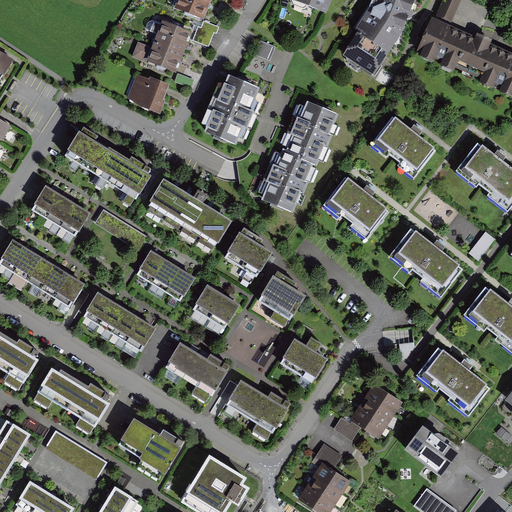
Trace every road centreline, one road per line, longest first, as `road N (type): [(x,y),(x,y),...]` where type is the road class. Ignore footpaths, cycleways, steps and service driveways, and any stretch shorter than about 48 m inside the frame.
road 1 (residential): [(0,303),(274,471),(386,308),(328,261)]
road 2 (residential): [(258,0),(168,138),(82,93),(64,103)]
road 3 (residential): [(0,208),(64,103)]
